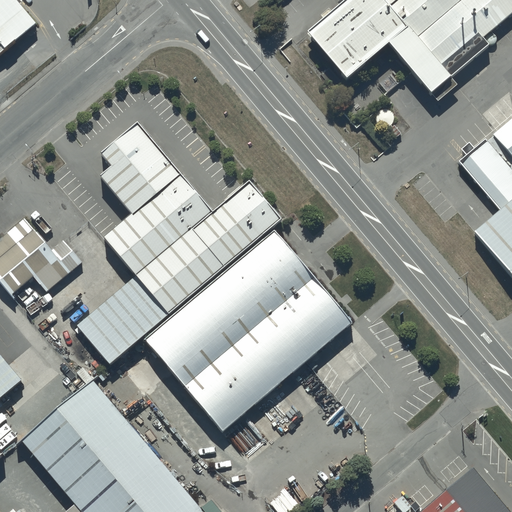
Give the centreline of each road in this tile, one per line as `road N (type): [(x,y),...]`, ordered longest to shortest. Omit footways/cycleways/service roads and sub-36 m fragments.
road 1 (secondary): [(511,384),(187,0)]
road 2 (unclassified): [(170,0),(0,145)]
